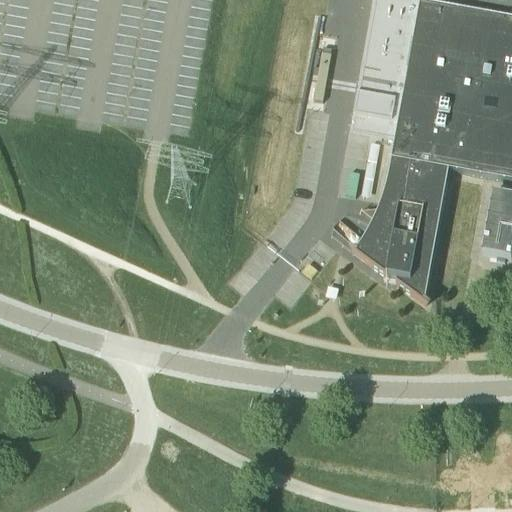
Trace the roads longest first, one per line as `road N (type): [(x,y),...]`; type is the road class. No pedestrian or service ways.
road 1 (unclassified): [(511,387),(332,388),(199,369)]
road 2 (unclassified): [(199,369),(0,308)]
road 3 (unclassified): [(199,369),(285,261)]
